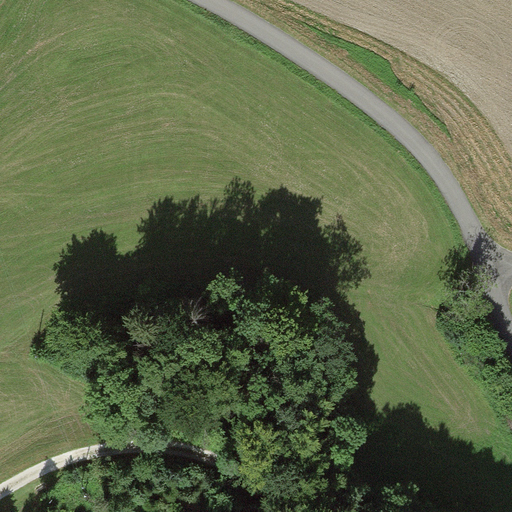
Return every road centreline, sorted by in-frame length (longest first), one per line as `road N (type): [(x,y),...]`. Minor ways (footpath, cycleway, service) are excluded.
road 1 (residential): [(209,0),(337,79),(441,176),(511,325)]
road 2 (track): [(0,496),(75,455),(145,446),(181,448),(253,475),(318,511)]
